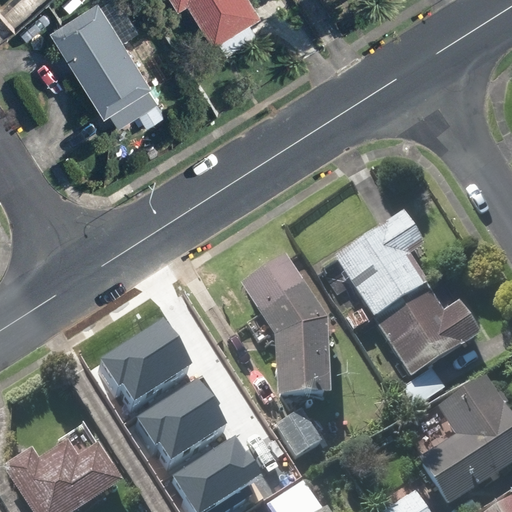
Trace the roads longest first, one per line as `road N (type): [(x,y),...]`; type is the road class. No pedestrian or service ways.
road 1 (tertiary): [(78,276),(416,63)]
road 2 (residential): [(416,63),(511,214)]
road 3 (residential): [(78,276),(0,149)]
